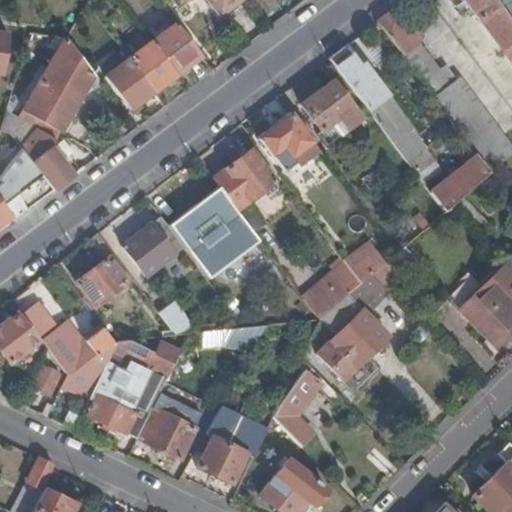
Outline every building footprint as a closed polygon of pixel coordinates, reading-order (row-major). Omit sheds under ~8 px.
[(206,0),(219,17),(241,0),(172,0),(178,8),(189,0),(206,0)] [(511,25),(493,0),(463,0),(511,64),(511,25)] [(511,0),(493,0),(511,25),(511,0)] [(419,41),(395,8),(375,23),(425,89),(434,100),(452,87),(455,78),(445,67),(440,71),(418,42),(419,41)] [(175,75),(199,57),(174,24),(150,42),(175,75)] [(54,53),(63,38),(53,37),(46,48),(54,53)] [(91,78),(92,76),(65,40),(65,39),(63,38),(54,53),(18,114),(23,118),(27,114),(42,123),(36,131),(49,140),(54,140),(55,138),(86,85),(91,78)] [(152,93),(175,75),(150,42),(127,60),(152,93)] [(358,69),(342,48),(328,58),(380,128),(415,174),(433,160),(396,110),(363,66),(358,69)] [(127,111),(152,93),(127,60),(103,79),(127,111)] [(98,87),(91,78),(86,85),(92,92),(98,87)] [(476,107),(455,78),(452,87),(434,100),(477,156),(490,173),(495,168),(511,153),(476,107)] [(333,80),(317,93),(340,124),(344,121),(341,116),(353,106),(333,80)] [(340,124),(317,93),(301,105),(320,131),(333,122),(336,127),(340,124)] [(10,99),(2,124),(12,125),(15,119),(8,114),(17,103),(10,99)] [(258,137),(284,171),(296,162),(300,168),(320,152),(290,113),(258,137)] [(34,134),(36,131),(42,123),(27,114),(23,118),(18,114),(15,119),(22,125),(34,134)] [(2,124),(0,130),(0,133),(7,134),(19,150),(26,143),(17,131),(22,125),(15,119),(12,125),(2,124)] [(17,131),(26,143),(34,134),(22,125),(17,131)] [(53,192),(72,177),(65,168),(49,148),(54,140),(49,140),(36,131),(34,134),(35,135),(28,145),(26,143),(19,150),(33,167),(37,172),(46,184),(53,192)] [(34,134),(26,143),(28,145),(35,135),(34,134)] [(73,161),(55,138),(54,140),(49,148),(65,168),(73,161)] [(278,173),(256,144),(250,149),(271,178),(278,173)] [(250,149),(212,178),(236,210),(274,181),(271,178),(250,149)] [(511,184),(511,152),(511,153),(495,168),(511,184)] [(453,204),(462,196),(490,173),(477,156),(429,193),(444,213),(453,204)] [(31,197),(42,188),(32,176),(37,172),(33,167),(28,171),(23,165),(0,182),(0,203),(22,187),(31,197)] [(42,188),(46,184),(37,172),(32,176),(42,188)] [(169,231),(181,247),(206,279),(254,242),(217,194),(169,231)] [(453,204),(482,234),(491,226),(462,196),(453,204)] [(0,225),(10,218),(0,205),(0,225)] [(169,231),(160,217),(121,246),(140,271),(153,261),(157,265),(181,247),(169,231)] [(97,233),(87,241),(102,261),(76,281),(95,306),(126,282),(107,257),(112,253),(97,233)] [(360,284),(370,276),(385,263),(369,243),(343,262),(360,284)] [(370,276),(385,291),(418,263),(403,248),(399,251),(385,263),(370,276)] [(107,257),(126,282),(131,278),(112,253),(107,257)] [(318,319),(324,314),(360,284),(343,262),(342,263),(301,296),(318,319)] [(511,285),(511,272),(504,264),(454,309),(493,350),(498,344),(476,322),(488,310),(511,285)] [(367,315),(387,293),(385,291),(370,276),(360,284),(324,314),(331,321),(334,318),(344,329),(317,356),(342,382),(388,337),(367,315)] [(476,322),(498,344),(511,332),(511,331),(511,285),(488,310),(476,322)] [(173,335),(187,333),(197,332),(174,302),(159,314),(173,335)] [(38,304),(22,316),(42,342),(58,329),(38,304)] [(11,363),(33,377),(47,348),(42,342),(22,316),(19,312),(0,326),(0,350),(10,363),(11,363)] [(58,329),(42,342),(47,348),(66,373),(67,375),(71,375),(81,345),(81,344),(65,323),(58,329)] [(111,341),(102,328),(81,344),(81,345),(71,375),(96,385),(110,355),(115,344),(111,341)] [(87,415),(137,439),(178,352),(160,343),(156,353),(127,340),(116,341),(115,344),(110,355),(120,360),(103,395),(93,391),(89,399),(93,401),(87,415)] [(110,355),(96,385),(93,391),(103,395),(120,360),(110,355)] [(271,418),(300,447),(312,435),(298,419),(295,418),(318,387),(323,380),(300,357),(296,367),(303,372),(286,395),(276,408),(271,418)] [(31,387),(34,389),(49,396),(60,374),(43,365),(31,387)] [(194,390),(202,375),(188,368),(180,383),(194,390)] [(67,375),(61,389),(89,399),(93,391),(96,385),(71,375),(67,375)] [(318,387),(336,404),(341,399),(323,380),(318,387)] [(28,386),(19,405),(25,408),(34,389),(31,387),(28,386)] [(276,408),(247,393),(236,417),(265,431),(271,418),(276,408)] [(89,399),(83,413),(87,415),(93,401),(89,399)] [(46,405),(41,416),(47,419),(52,407),(46,405)] [(245,455),(252,458),(265,431),(236,417),(218,409),(204,436),(210,438),(196,468),(230,484),(245,455)] [(80,419),(65,412),(59,425),(74,432),(80,419)] [(183,452),(192,457),(204,436),(193,431),(193,429),(158,413),(144,443),(159,450),(164,452),(179,460),(183,452)] [(511,447),(508,444),(497,455),(505,464),(473,497),(488,511),(507,511),(511,507),(511,447)] [(29,511),(41,488),(53,465),(37,458),(14,507),(24,511),(29,511)] [(259,498),(278,511),(300,511),(308,502),(313,505),(314,506),(326,490),(288,461),(259,498)] [(71,511),(75,504),(41,488),(29,511),(71,511)] [(308,502),(300,511),(309,511),(310,511),(309,511),(313,505),(308,502)]
